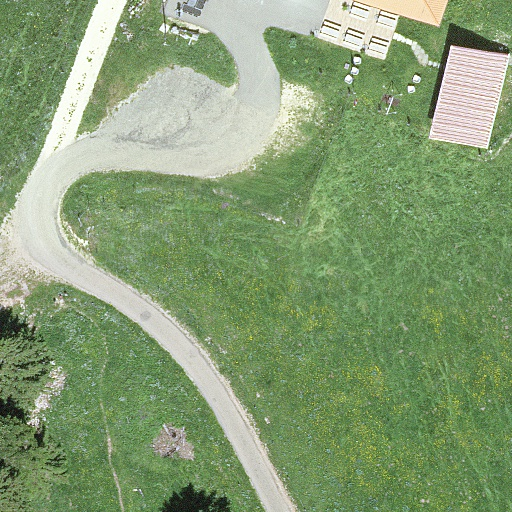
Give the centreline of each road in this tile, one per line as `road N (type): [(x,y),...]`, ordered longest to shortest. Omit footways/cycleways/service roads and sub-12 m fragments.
road 1 (track): [(29,214),(52,167),(102,153),(221,158),(253,143),(262,104),(253,49),(228,0)]
road 2 (unclassified): [(29,214),(33,234),(65,270),(152,319),(191,359),(278,511)]
road 3 (track): [(52,167),(111,0)]
